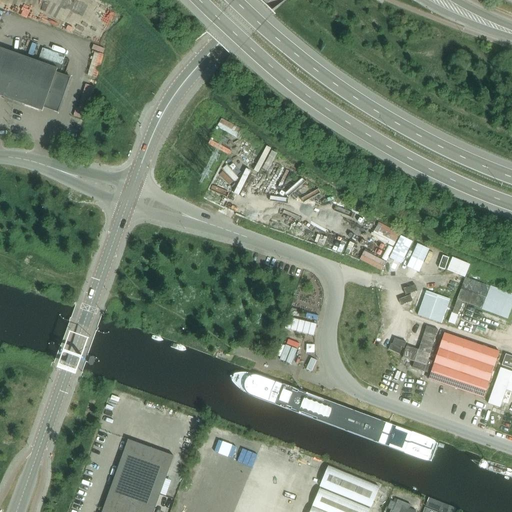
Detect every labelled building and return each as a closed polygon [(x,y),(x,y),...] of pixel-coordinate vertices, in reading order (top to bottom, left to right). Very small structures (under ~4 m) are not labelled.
[(58,113),(70,79),(56,74),(58,70),(0,49),(0,96),(44,112),(45,108),(58,113)] [(86,84),(78,117),(88,119),(97,86),(86,84)] [(224,117),(220,126),(239,136),(244,127),(224,117)] [(401,236),(389,258),(401,264),(412,242),(401,236)] [(419,273),(429,250),(417,244),(407,267),(419,273)] [(469,266),(452,259),(447,270),(465,277),(469,266)] [(511,294),(465,277),(448,323),(469,331),(477,309),(507,320),(511,307),(511,294)] [(449,300),(426,292),(418,316),(441,324),(449,300)] [(313,336),(316,325),(287,317),(285,328),(313,336)] [(413,368),(431,374),(434,362),(428,360),(438,331),(415,323),(403,357),(415,361),(413,368)] [(429,377),(428,379),(429,380),(484,398),(499,352),(444,334),(429,377)] [(511,379),(510,379),(511,373),(511,372),(500,369),(488,404),(500,408),(506,391),(511,392),(511,379)] [(280,382),(272,404),(478,481),(486,459),(280,382)] [(152,511),(173,456),(128,440),(102,511),(152,511)] [(308,511),(367,511),(378,488),(328,467),(308,511)] [(416,511),(417,511),(410,509),(412,506),(398,500),(397,503),(391,501),(389,507),(392,508),(390,511),(416,511)]
